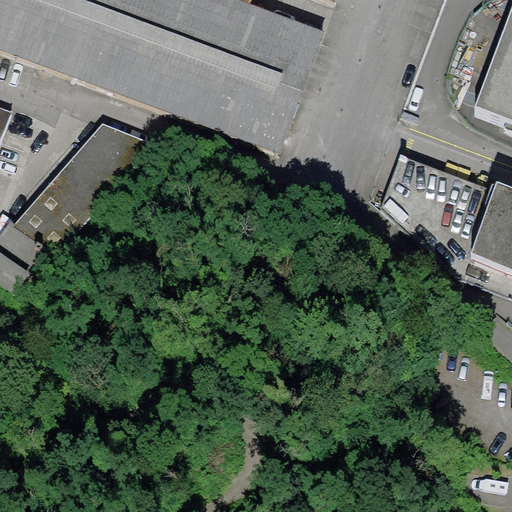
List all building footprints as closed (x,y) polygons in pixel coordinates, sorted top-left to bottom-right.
[(0,0),(0,54),(294,162),(353,0),(0,0)] [(511,5),(471,116),(511,131),(511,5)] [(0,151),(12,120),(0,115),(0,151)] [(155,152),(101,131),(0,257),(0,332),(7,338),(155,152)] [(511,216),(491,272),(511,279),(511,216)]
